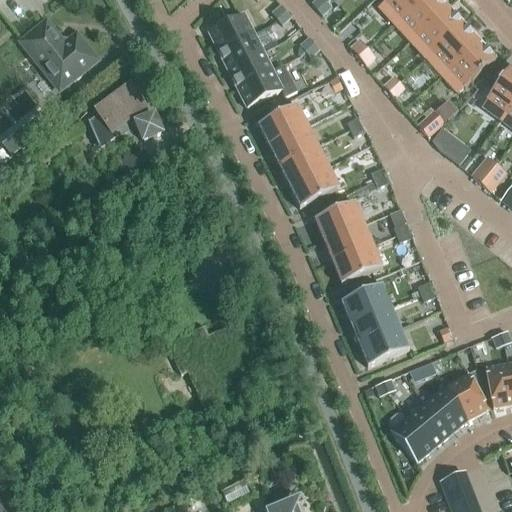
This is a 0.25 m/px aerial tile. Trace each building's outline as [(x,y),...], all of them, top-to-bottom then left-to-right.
[(325,6),(320,0),(319,0),(311,8),(316,14),(325,6)] [(401,22),(424,0),(388,0),(384,4),(385,5),(401,22)] [(417,39),(447,10),(438,0),(424,0),(401,22),(417,39)] [(316,14),(321,19),(331,12),(325,6),(316,14)] [(285,15),(280,9),(271,17),(276,23),(285,15)] [(432,56),(463,27),(447,10),(417,39),(432,56)] [(276,23),(281,29),(290,21),(285,15),(276,23)] [(253,37),(243,18),(207,36),(217,55),(253,37)] [(16,45),(58,98),(100,64),(76,34),(67,42),(62,41),(46,21),(16,45)] [(432,56),(448,73),(479,44),(463,27),(432,56)] [(217,55),(227,74),(263,55),(253,37),(217,55)] [(313,48),(308,42),(299,50),(304,56),(313,48)] [(358,43),(350,52),(358,60),(366,52),(358,43)] [(496,61),(479,44),(448,73),(442,79),(457,96),(464,90),(465,90),(496,61)] [(304,56),(309,61),(319,54),(313,48),(304,56)] [(374,61),(366,52),(358,60),(366,69),(374,61)] [(227,74),(236,92),(272,74),(263,55),(227,74)] [(486,103),(505,116),(511,106),(511,67),(511,68),(486,103)] [(236,92),(246,112),(282,93),(272,74),(236,92)] [(393,80),(383,90),(388,96),(399,86),(393,80)] [(341,93),(336,82),(329,86),(334,96),(341,93)] [(404,92),(399,86),(388,96),(394,102),(404,92)] [(161,137),(154,118),(148,120),(144,111),(145,111),(129,90),(95,116),(96,117),(87,124),(97,149),(112,138),(111,136),(124,126),(127,130),(135,127),(143,144),(161,137)] [(287,105),(276,111),(279,118),(290,112),(287,105)] [(268,150),(306,131),(296,111),(297,110),(297,109),(290,112),(279,118),(257,130),(257,131),(258,130),(268,150)] [(432,115),(417,129),(427,141),(442,127),(432,115)] [(41,116),(1,147),(11,160),(51,129),(41,116)] [(360,129),(356,122),(346,127),(349,134),(360,129)] [(349,134),(353,142),(364,136),(360,129),(349,134)] [(317,151),(306,131),(268,150),(279,170),(317,151)] [(432,147),(444,156),(452,145),(439,135),(431,146),(432,147)] [(156,174),(144,151),(118,164),(129,187),(156,174)] [(317,151),(279,170),(289,191),(327,171),(317,151)] [(487,160),(470,180),(480,188),(496,169),(487,160)] [(496,169),(480,188),(490,196),(506,177),(496,169)] [(289,191),(299,211),(298,211),(299,212),(339,192),(338,191),(337,191),(327,171),(289,191)] [(373,185),(384,180),(381,173),(370,178),(373,185)] [(384,180),(373,185),(376,192),(387,188),(384,180)] [(511,199),(506,196),(499,205),(511,214),(511,199)] [(323,245),(363,229),(354,208),(355,207),(355,206),(313,224),(313,225),(315,224),(323,245)] [(406,235),(403,228),(392,232),(395,240),(406,235)] [(332,266),(371,250),(363,229),(323,245),(332,266)] [(406,235),(395,240),(398,247),(410,242),(406,235)] [(371,250),(332,266),(341,287),(339,287),(340,288),(382,271),(381,270),(380,270),(371,250)] [(431,294),(428,287),(417,291),(420,299),(431,294)] [(350,327),(390,311),(381,290),(382,290),(381,289),(340,306),(340,307),(341,307),(350,327)] [(420,299),(423,306),(434,301),(431,294),(420,299)] [(359,349),(398,332),(390,311),(350,327),(359,349)] [(203,412),(265,386),(239,325),(208,339),(204,330),(166,346),(180,379),(187,376),(203,412)] [(398,332),(359,349),(367,369),(366,370),(367,371),(409,354),(408,352),(407,353),(398,332)] [(451,343),(446,332),(439,335),(443,346),(451,343)] [(506,335),(498,338),(503,349),(511,346),(506,335)] [(496,352),(503,349),(498,338),(491,341),(496,352)] [(430,367),(408,376),(413,388),(435,378),(430,367)] [(492,412),(511,408),(511,394),(507,368),(485,373),(492,412)] [(468,378),(475,392),(481,389),(476,374),(468,378)] [(444,391),(467,424),(487,414),(475,392),(468,378),(444,391)] [(389,384),(382,387),(387,398),(394,395),(389,384)] [(379,401),(387,398),(382,387),(375,390),(379,401)] [(467,424),(444,391),(424,408),(450,438),(467,424)] [(407,422),(433,452),(450,438),(424,408),(407,422)] [(415,467),(433,452),(407,422),(390,436),(415,467)] [(444,497),(465,488),(461,477),(439,485),(444,497)] [(448,509),(470,500),(465,488),(444,497),(448,509)] [(449,511),(474,511),(470,500),(448,509),(449,511)] [(298,511),(295,502),(267,511),(298,511)]
